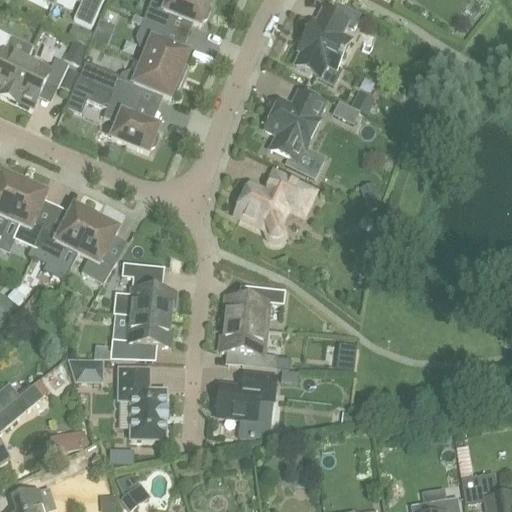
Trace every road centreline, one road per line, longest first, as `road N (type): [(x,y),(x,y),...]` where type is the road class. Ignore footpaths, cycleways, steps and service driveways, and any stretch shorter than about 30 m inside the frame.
road 1 (residential): [(188,205),(204,245),(194,441)]
road 2 (residential): [(188,205),(282,0)]
road 3 (residential): [(0,131),(121,188),(188,205)]
